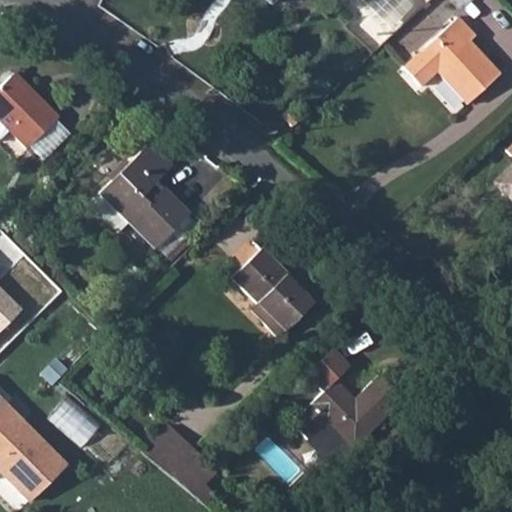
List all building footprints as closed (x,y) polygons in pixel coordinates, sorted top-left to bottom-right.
[(452,18),(396,68),(413,87),(428,74),(458,106),(491,75),(462,43),(469,37),(452,18)] [(51,118),(28,92),(24,96),(4,76),(0,79),(0,128),(19,148),(51,118)] [(130,226),(156,253),(192,217),(165,190),(158,197),(150,190),(173,168),(150,146),(89,208),(118,237),(130,226)] [(488,188),(498,199),(511,186),(511,165),(502,174),(488,188)] [(511,186),(498,199),(511,214),(511,186)] [(257,324),(272,341),(288,327),(300,327),(305,324),(307,319),(305,312),(316,301),(301,287),(297,291),(285,279),(289,276),(263,248),(228,278),(252,305),(263,318),(257,324)] [(0,327),(17,310),(0,291),(0,327)] [(263,318),(252,305),(245,312),(257,324),(263,318)] [(401,405),(377,380),(354,401),(345,393),(334,383),(293,421),(309,438),(327,421),(343,438),(354,449),(401,405)] [(50,418),(83,447),(102,425),(69,396),(50,418)] [(57,463),(0,400),(0,476),(19,498),(57,463)] [(172,433),(184,444),(189,440),(169,419),(139,445),(149,454),(172,433)] [(197,449),(189,440),(184,444),(172,433),(149,454),(171,471),(197,449)] [(217,469),(197,449),(171,471),(194,490),(217,469)]
